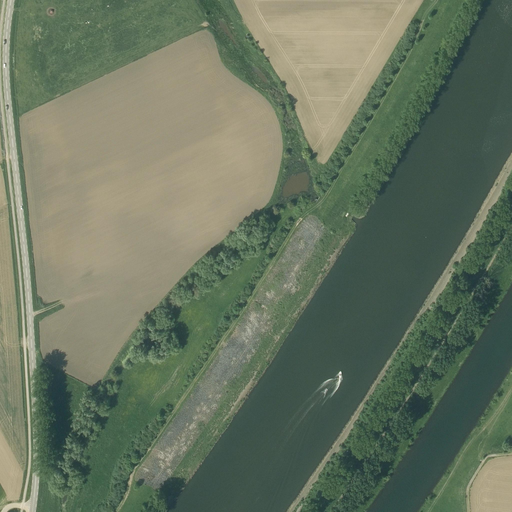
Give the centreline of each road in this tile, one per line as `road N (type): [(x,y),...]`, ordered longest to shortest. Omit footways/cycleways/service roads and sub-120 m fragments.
road 1 (track): [(113,511),(129,471),(304,213),(321,202),(445,0)]
road 2 (secondary): [(32,508),(34,401),(6,99),(11,0)]
road 3 (unclassified): [(331,511),(511,226)]
